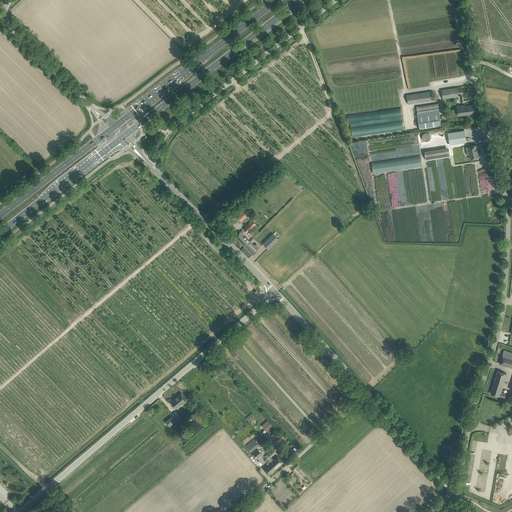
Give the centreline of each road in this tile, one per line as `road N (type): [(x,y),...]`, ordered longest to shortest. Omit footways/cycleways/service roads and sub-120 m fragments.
road 1 (unclassified): [(454,491),(502,308),(508,226),(459,0)]
road 2 (unclassified): [(20,511),(275,293)]
road 3 (unclassified): [(149,164),(165,133),(336,0)]
road 4 (primary): [(124,136),(299,0)]
road 5 (primary): [(279,0),(115,126)]
road 6 (unclassified): [(275,293),(149,164)]
road 7 (unclassified): [(234,511),(366,394)]
road 8 (unknown): [(475,78),(400,89),(383,0)]
road 9 (primary): [(0,233),(119,140)]
road 10 (primary): [(110,131),(0,219)]
road 11 (unclassified): [(366,394),(275,293)]
road 12 (unclassified): [(94,111),(0,16)]
road 13 (unclassified): [(454,490),(366,394)]
